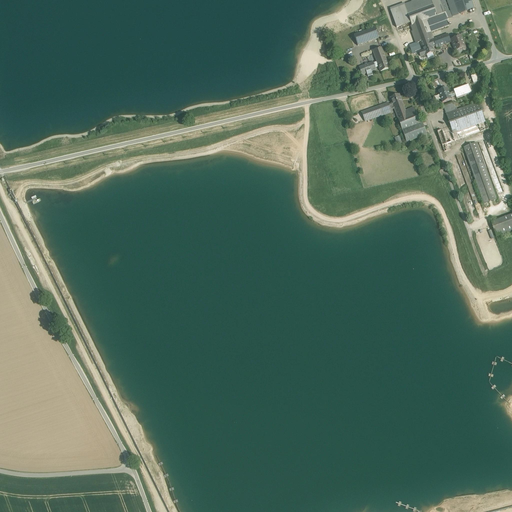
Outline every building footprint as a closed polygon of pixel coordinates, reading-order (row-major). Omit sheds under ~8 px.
[(439,0),(419,0),(390,11),(397,28),(411,23),(412,26),(414,25),(418,35),(420,42),(423,40),(426,47),(431,45),(429,40),(427,34),(449,26),(439,0)] [(474,9),(471,0),(455,0),(461,14),(474,9)] [(375,28),(354,36),(358,46),(378,38),(375,28)] [(448,35),(433,40),(435,46),(436,48),(445,44),(450,42),(448,35)] [(463,37),(451,41),(452,44),(456,54),(468,50),(463,37)] [(431,45),(426,47),(423,40),(420,42),(423,51),(419,52),(421,57),(425,55),(425,56),(434,53),(432,47),(435,46),(433,40),(431,41),(429,40),(431,45)] [(381,48),(373,51),(377,62),(386,59),(381,48)] [(386,59),(377,62),(379,66),(381,72),(389,69),(386,59)] [(373,62),(359,67),(362,75),(376,70),(375,68),(373,64),(373,62)] [(477,74),(471,76),(473,84),(480,81),(477,74)] [(438,80),(431,82),(433,89),(441,87),(438,80)] [(469,85),(454,90),(456,96),(457,99),(472,93),(469,85)] [(447,88),(438,92),(443,103),(451,100),(451,98),(456,96),(454,92),(449,94),(447,88)] [(399,95),(390,98),(392,104),(389,105),(391,110),(394,109),(398,120),(416,113),(414,108),(405,111),(399,95)] [(453,102),(444,106),(446,113),(446,114),(457,111),(453,102)] [(388,103),(379,106),(382,114),(391,111),(389,105),(388,103)] [(457,111),(446,114),(451,127),(456,141),(488,129),(486,122),(485,122),(478,103),(457,111)] [(379,106),(362,113),(365,122),(383,115),(382,114),(379,106)] [(416,113),(398,120),(402,131),(420,124),(416,113)] [(420,124),(402,131),(407,142),(426,135),(422,123),(420,124)] [(451,127),(442,130),(447,144),(456,141),(451,127)] [(511,195),(491,138),(478,143),(500,202),(511,197),(511,195)] [(496,200),(476,144),(464,148),(484,204),(496,200)] [(485,217),(460,149),(448,153),(474,223),(485,217)] [(511,215),(491,223),(496,237),(511,231),(511,215)]
